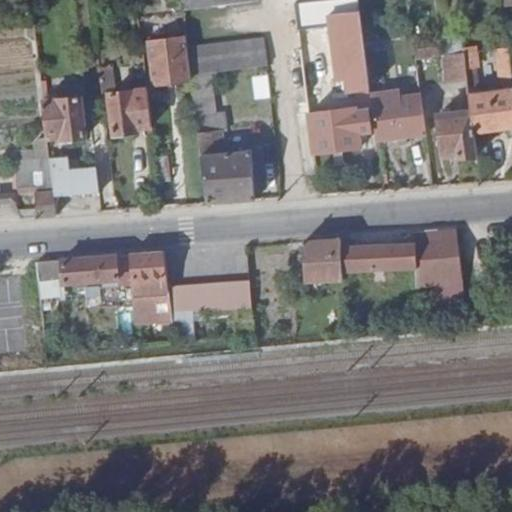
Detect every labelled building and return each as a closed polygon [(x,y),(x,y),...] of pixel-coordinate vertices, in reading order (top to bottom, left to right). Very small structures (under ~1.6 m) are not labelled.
[(292,1),(295,21),(332,16),(330,0),(299,0),(298,0),(292,1)] [(339,69),(365,65),(356,0),(330,0),(332,16),(339,69)] [(189,73),(186,45),(184,33),(144,37),(148,68),(150,81),(190,76),(189,73)] [(189,73),(212,70),(217,69),(232,68),(247,66),(264,63),(266,63),(262,36),(261,36),(244,38),(229,40),(213,42),(198,44),(186,45),(189,73)] [(446,80),(464,77),(461,50),(459,37),(440,40),(443,57),(446,80)] [(511,97),(511,89),(503,90),(475,93),(470,49),(461,50),(464,77),(469,114),(471,130),(511,125),(511,97)] [(508,64),(506,49),(495,50),(496,65),(508,64)] [(511,86),(508,64),(496,65),(498,80),(503,90),(511,89),(511,86)] [(365,65),(339,69),(342,90),(368,88),(365,65)] [(156,122),(150,81),(148,68),(139,69),(141,88),(125,90),(123,71),(111,72),(118,130),(140,128),(140,124),(156,122)] [(258,190),(253,154),(252,149),(225,152),(223,133),(226,133),(224,115),(219,116),(212,70),(189,73),(190,76),(206,200),(259,196),(258,190)] [(268,75),(252,76),(254,100),(270,99),(268,75)] [(419,92),(370,98),(371,107),(374,128),(376,139),(425,132),(419,92)] [(83,96),(45,100),(50,135),(66,133),(67,137),(88,134),(83,96)] [(353,107),(309,114),(314,151),(359,145),(356,130),(374,128),(371,107),(353,110),(353,107)] [(471,130),(469,114),(436,118),(441,159),(474,155),(471,130)] [(96,148),(70,152),(71,164),(98,162),(96,148)] [(52,153),(57,191),(101,185),(98,162),(71,164),(70,152),(52,153)] [(57,191),(52,153),(17,158),(20,188),(38,186),(39,192),(42,213),(60,212),(57,191)] [(260,153),(253,154),(258,190),(265,188),(260,153)] [(0,218),(17,217),(16,198),(0,198),(0,218)] [(348,244),(349,266),(422,261),(424,278),(466,275),(463,248),(460,226),(419,229),(420,238),(348,244)] [(350,275),(349,266),(348,244),(347,235),(311,238),(314,277),(350,275)] [(135,253),(136,271),(138,293),(173,289),(172,281),(170,259),(169,249),(135,253)] [(42,260),(43,274),(68,273),(68,280),(123,276),(123,272),(136,271),(135,253),(42,260)] [(175,307),(255,304),(252,276),(172,281),(173,289),(175,307)]
